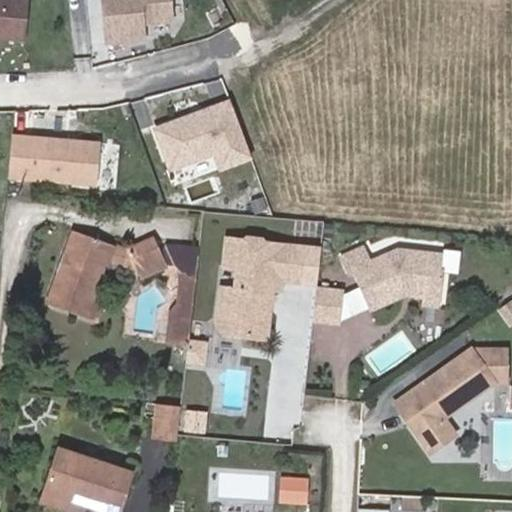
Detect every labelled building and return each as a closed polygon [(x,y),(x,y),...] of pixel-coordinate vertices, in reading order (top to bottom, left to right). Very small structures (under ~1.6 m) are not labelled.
[(168,0),(126,0),(101,2),(104,57),(142,54),(141,38),(171,36),(168,0)] [(0,9),(0,51),(18,54),(22,11),(0,9)] [(234,97),(153,124),(168,169),(213,154),(219,170),(254,158),(234,97)] [(12,131),(8,177),(99,184),(103,138),(12,131)] [(71,246),(44,315),(91,335),(98,317),(88,313),(103,277),(133,277),(139,288),(164,276),(152,249),(126,260),(108,261),(71,246)] [(443,267),(457,269),(460,250),(446,247),(443,267)] [(226,326),(212,325),(211,333),(219,348),(245,351),(252,349),(258,344),(262,338),(265,304),(274,305),(275,296),(290,296),(294,262),(279,259),(277,264),(259,263),(257,255),(254,253),(249,252),(244,252),(239,256),(221,254),(218,280),(232,282),(229,303),(226,326)] [(347,284),(362,321),(396,307),(429,312),(436,269),(390,262),(362,273),(358,261),(335,270),(342,286),(347,284)] [(181,323),(185,289),(166,288),(163,321),(181,323)] [(336,304),(332,337),(362,321),(351,295),(336,304)] [(310,301),(306,333),(332,337),(336,304),(310,301)] [(226,326),(229,303),(215,302),(212,325),(226,326)] [(181,323),(163,321),(159,353),(178,355),(181,323)] [(483,394),(462,365),(386,419),(419,467),(444,448),(432,431),(483,394)] [(462,365),(483,394),(497,396),(498,371),(462,365)] [(169,424),(148,421),(144,453),(166,455),(169,424)] [(112,511),(121,488),(52,465),(39,505),(59,511),(112,511)] [(269,491),(267,511),(289,511),(290,492),(269,491)]
